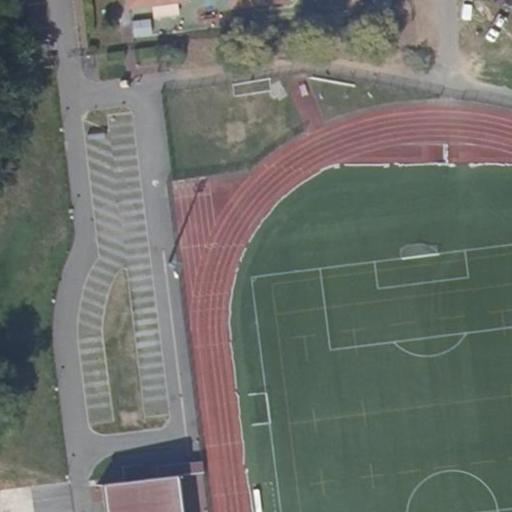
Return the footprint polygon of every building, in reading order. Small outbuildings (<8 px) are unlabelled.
[(128,0),(129,9),(186,2),(186,0),(232,0),(233,9),(289,4),(288,0),(128,0)] [(448,511),(441,508),(469,508),(434,459),(446,455),(434,418),(413,418),(413,410),(458,395),(383,395),(337,329),(337,362),(296,362),(296,385),(288,362),(272,362),(236,429),(263,511),(262,511),(234,471),(233,511),(448,511)] [(154,394),(143,396),(148,424),(159,422),(154,394)] [(147,466),(127,468),(128,479),(148,476),(147,466)] [(128,479),(100,482),(103,511),(179,511),(174,473),(148,476),(128,479)]
